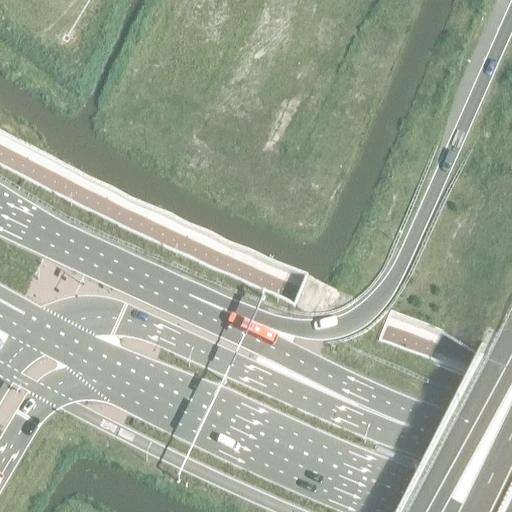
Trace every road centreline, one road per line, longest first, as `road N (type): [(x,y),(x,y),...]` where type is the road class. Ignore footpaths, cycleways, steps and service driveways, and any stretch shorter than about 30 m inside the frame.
road 1 (motorway): [(511,14),(393,281),(360,317),(339,327),(230,328)]
road 2 (motorway): [(344,391),(243,370),(125,321),(87,318),(25,330)]
road 3 (trunk): [(120,379),(407,511)]
road 4 (trunk): [(230,328),(0,211)]
road 5 (trunk): [(511,463),(344,391)]
road 6 (motorway): [(511,364),(431,511)]
road 7 (motorway): [(0,469),(54,389),(77,378),(120,379)]
road 8 (trunk): [(344,391),(230,328)]
